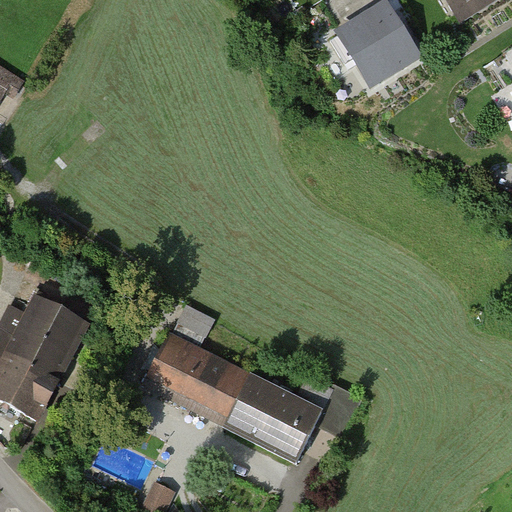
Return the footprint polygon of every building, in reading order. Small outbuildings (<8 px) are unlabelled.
[(494,0),(448,0),(462,21),(494,0)] [(387,6),(330,43),(346,68),(355,62),(371,87),(419,56),(410,43),(419,37),(409,22),(400,27),(387,6)] [(511,50),(503,56),(511,69),(511,93),(511,94),(511,95),(511,50)] [(22,86),(0,72),(0,103),(7,91),(16,97),(22,86)] [(40,294),(18,335),(1,326),(0,327),(0,402),(37,422),(88,327),(44,304),(47,298),(40,294)] [(180,323),(148,387),(296,462),(315,424),(344,438),(363,401),(334,387),(332,391),(312,381),(300,404),(199,354),(208,337),(180,323)] [(164,511),(174,494),(157,485),(145,509),(150,511),(164,511)]
